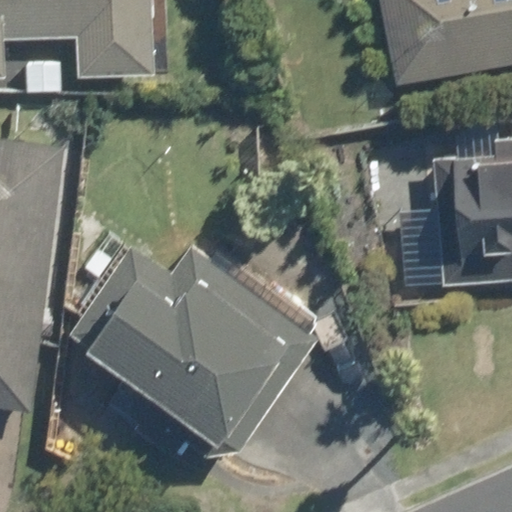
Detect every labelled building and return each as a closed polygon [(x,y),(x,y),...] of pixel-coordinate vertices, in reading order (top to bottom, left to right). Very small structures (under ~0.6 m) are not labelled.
[(0,0),(0,59),(1,31),(75,33),(74,67),(149,69),(151,0),(0,0)] [(511,0),(378,0),(397,81),(511,54),(511,0)] [(511,129),(492,130),(492,147),(437,148),(440,279),(511,277),(511,129)] [(0,398),(35,402),(60,142),(0,135),(0,398)] [(184,269),(126,230),(61,329),(234,443),(314,322),(199,247),(184,269)]
